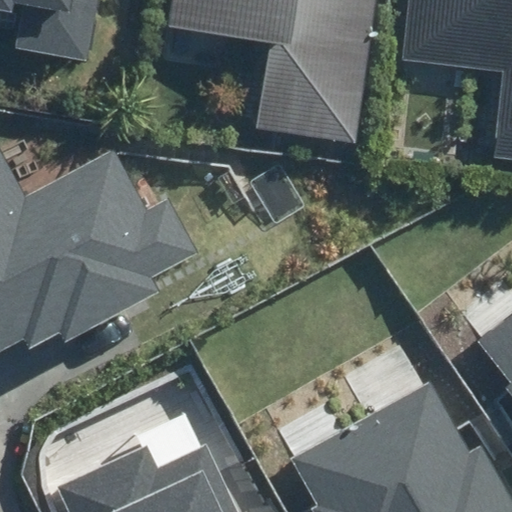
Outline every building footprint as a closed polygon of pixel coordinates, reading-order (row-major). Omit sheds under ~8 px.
[(17,47),(85,61),(97,0),(0,0),(0,12),(9,14),(12,3),(25,5),(17,47)] [(256,129),(356,144),(376,0),(173,0),(170,28),(269,42),(256,129)] [(503,70),(493,159),(511,160),(511,0),(408,0),(402,59),(503,70)] [(0,351),(23,339),(28,347),(59,331),(65,342),(159,292),(150,276),(198,251),(169,198),(148,209),(115,147),(24,196),(0,150),(0,351)] [(511,314),(478,340),(511,383),(503,389),(511,400),(511,314)] [(309,509),(310,511),(511,511),(511,488),(487,444),(471,453),(431,381),(292,458),(318,504),(309,509)] [(238,511),(205,443),(156,467),(146,447),(57,490),(67,511),(238,511)]
